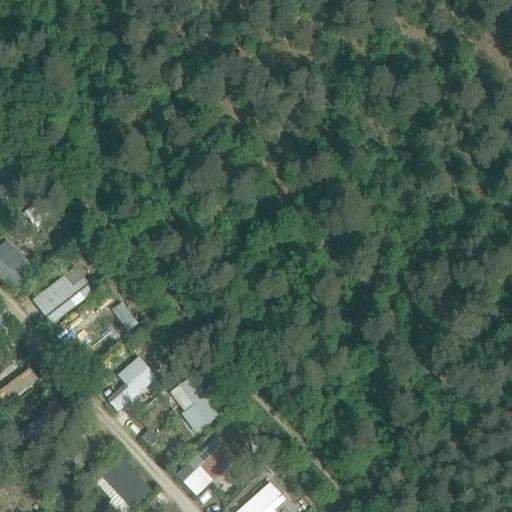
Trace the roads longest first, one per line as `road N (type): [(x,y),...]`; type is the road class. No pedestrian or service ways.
road 1 (track): [(357,502),(0,109)]
road 2 (track): [(511,403),(357,502)]
